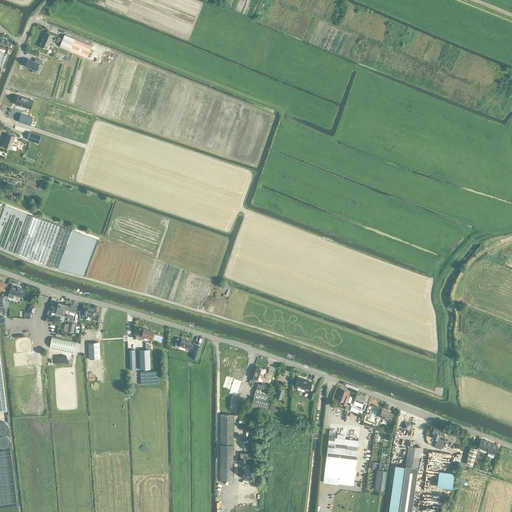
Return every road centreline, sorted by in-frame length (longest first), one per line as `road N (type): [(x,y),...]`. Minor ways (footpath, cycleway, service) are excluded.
road 1 (unclassified): [(511,447),(254,350),(0,269)]
road 2 (track): [(273,145),(284,118),(273,105),(36,14)]
road 3 (track): [(462,373),(459,281),(485,250),(511,237)]
road 4 (track): [(273,145),(420,201)]
road 5 (unknown): [(254,350),(238,401),(233,492)]
road 6 (unknown): [(305,511),(323,375)]
